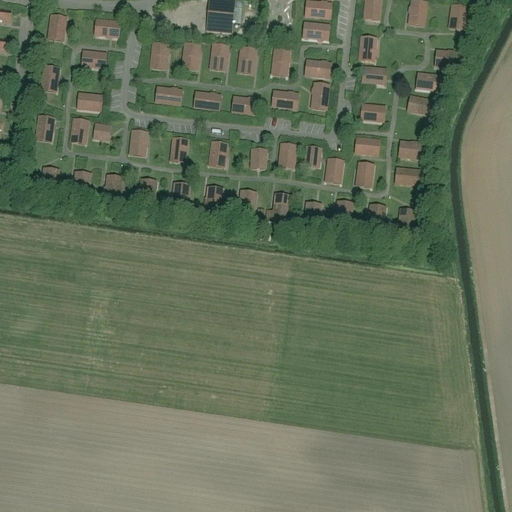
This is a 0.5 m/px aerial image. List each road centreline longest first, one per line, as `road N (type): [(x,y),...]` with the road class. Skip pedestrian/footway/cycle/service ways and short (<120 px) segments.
road 1 (residential): [(139,10),(123,102),(128,115),(329,138),(337,131),(352,0)]
road 2 (residential): [(32,3),(16,163),(0,169)]
